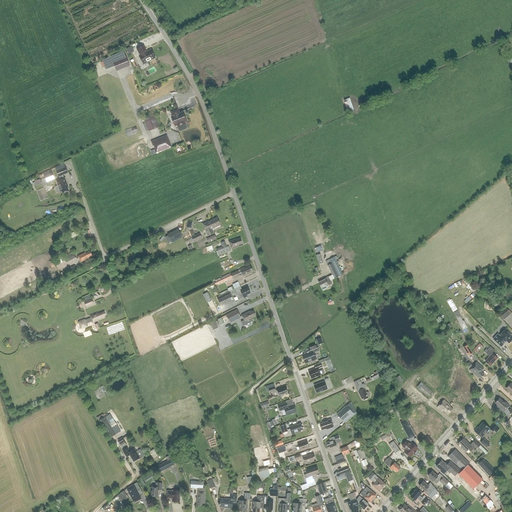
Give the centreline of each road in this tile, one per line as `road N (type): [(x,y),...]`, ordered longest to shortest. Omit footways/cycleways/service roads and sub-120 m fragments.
road 1 (unclassified): [(344,511),(233,193)]
road 2 (unclassified): [(233,193),(196,90),(141,0)]
road 3 (residential): [(379,511),(511,362)]
road 4 (unclassified): [(233,193),(104,257)]
